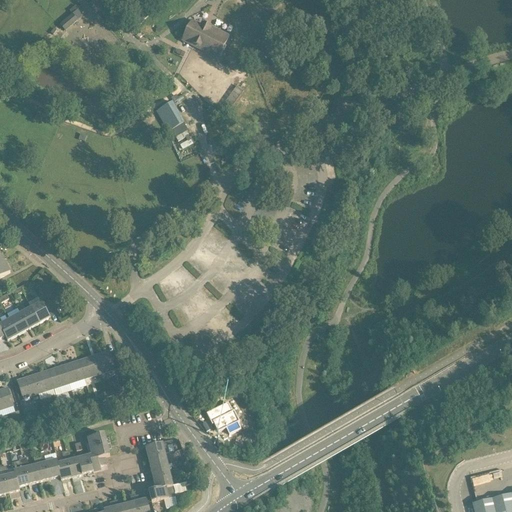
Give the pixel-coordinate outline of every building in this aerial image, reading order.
[(72,15),(61,25),(66,32),(85,16),(79,9),(79,10),(72,15)] [(201,28),(191,23),(182,41),(218,59),(227,41),(209,32),(210,29),(202,25),(201,28)] [(239,87),(229,101),(235,105),(245,92),(239,87)] [(188,131),(173,103),(156,113),(171,140),(188,131)] [(0,279),(10,274),(0,255),(0,279)] [(20,289),(22,294),(30,289),(28,285),(20,289)] [(14,298),(22,294),(20,289),(12,293),(14,298)] [(0,299),(0,303),(1,305),(8,301),(6,296),(0,299)] [(31,310),(39,325),(50,320),(42,304),(31,310)] [(29,331),(39,325),(31,310),(22,314),(20,315),(29,331)] [(18,337),(29,331),(20,315),(9,321),(18,337)] [(7,343),(18,337),(9,321),(0,326),(0,329),(5,338),(7,343)] [(109,353),(93,358),(99,376),(115,372),(113,368),(110,356),(109,353)] [(113,368),(118,366),(115,355),(110,356),(113,368)] [(99,376),(93,358),(78,363),(84,381),(99,376)] [(69,386),(84,381),(78,363),(63,368),(69,386)] [(62,388),(69,386),(63,368),(48,373),(53,391),(62,388)] [(38,396),(53,391),(48,373),(32,378),(38,396)] [(23,400),(38,396),(32,378),(17,382),(23,400)] [(0,392),(0,412),(13,408),(7,390),(0,392)] [(229,404),(207,415),(211,422),(212,421),(218,434),(226,430),(229,436),(241,430),(238,424),(240,423),(235,412),(233,413),(229,404)] [(43,406),(45,412),(47,417),(53,415),(52,410),(51,410),(49,405),(43,406)] [(11,415),(14,425),(23,422),(20,412),(11,415)] [(101,472),(100,468),(107,467),(105,459),(110,458),(104,436),(88,440),(89,446),(87,447),(89,457),(94,474),(101,472)] [(148,460),(165,455),(169,454),(167,448),(166,444),(162,445),(145,449),(148,460)] [(151,470),(167,466),(165,455),(148,460),(151,470)] [(83,477),(94,474),(89,457),(79,460),(83,477)] [(19,489),(29,486),(25,470),(24,465),(22,460),(19,461),(19,462),(12,464),(13,469),(14,469),(16,476),(19,489)] [(72,480),(83,477),(79,460),(68,462),(72,480)] [(57,465),(57,462),(46,464),(51,481),(60,479),(57,465)] [(61,482),(72,480),(68,462),(57,465),(60,479),(61,482)] [(40,484),(51,481),(46,464),(36,467),(40,484)] [(153,481),(170,476),(167,466),(151,470),(153,481)] [(40,484),(36,467),(25,470),(29,486),(40,484)] [(19,489),(16,476),(5,478),(9,495),(20,492),(19,489)] [(156,491),(173,487),(170,476),(153,481),(156,491)] [(0,497),(9,495),(5,478),(0,479),(0,497)] [(173,487),(156,491),(149,493),(152,504),(175,498),(173,488),(173,487)] [(511,511),(511,495),(472,506),(473,511),(511,511)] [(134,498),(137,511),(149,511),(147,501),(140,503),(138,497),(134,498)] [(126,511),(137,511),(134,498),(130,499),(132,505),(125,506),(126,511)] [(126,511),(125,506),(119,508),(117,503),(113,504),(115,511),(126,511)]
